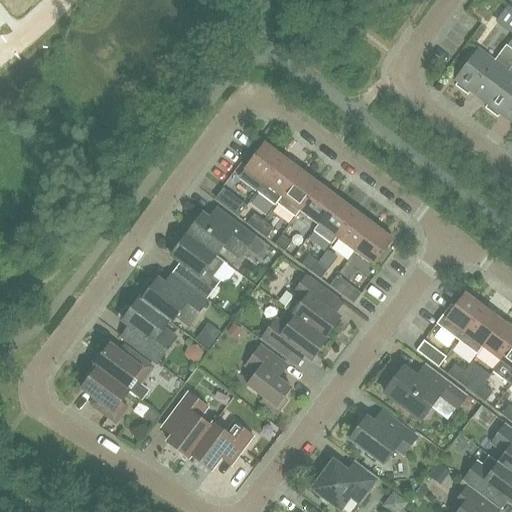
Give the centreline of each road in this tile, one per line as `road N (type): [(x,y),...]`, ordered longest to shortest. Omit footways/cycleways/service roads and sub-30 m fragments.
road 1 (residential): [(202,511),(46,416),(34,396),(49,355),(238,103),(253,97)]
road 2 (residential): [(246,511),(452,238)]
road 3 (residential): [(452,238),(270,101),(253,97)]
road 4 (residential): [(511,169),(402,82),(403,61),(450,0)]
